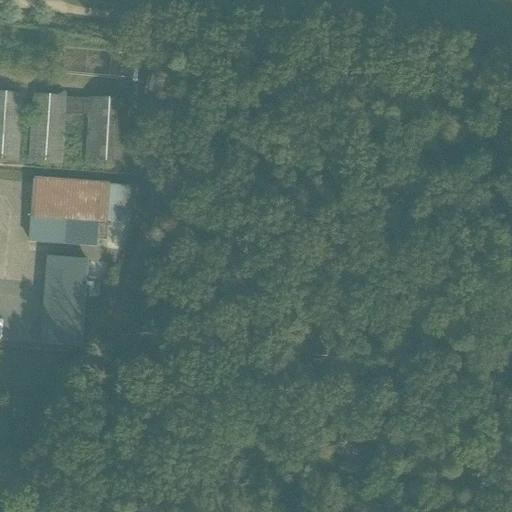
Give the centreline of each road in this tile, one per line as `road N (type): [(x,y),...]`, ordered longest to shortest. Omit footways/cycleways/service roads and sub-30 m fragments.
road 1 (track): [(511,83),(266,37),(123,23)]
road 2 (unclassified): [(123,23),(0,1)]
